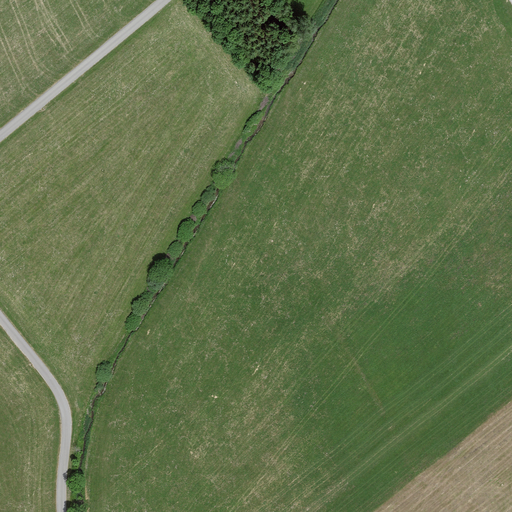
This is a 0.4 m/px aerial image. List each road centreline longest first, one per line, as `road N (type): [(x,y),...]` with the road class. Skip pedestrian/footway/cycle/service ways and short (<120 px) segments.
road 1 (unclassified): [(62,511),(63,407),(0,317)]
road 2 (unclassified): [(0,135),(164,0)]
